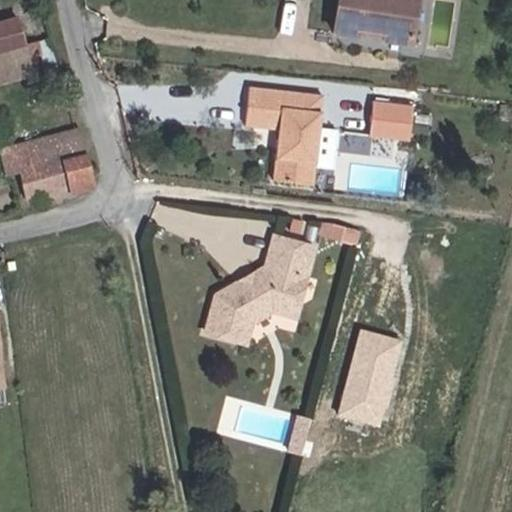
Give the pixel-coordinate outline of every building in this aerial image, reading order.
[(383,41),(410,45),(416,0),(337,0),(332,33),(355,37),(356,31),(383,35),(383,41)] [(0,83),(33,75),(18,19),(0,23),(0,83)] [(272,181),(312,186),(322,96),(249,87),(244,126),(278,130),(272,181)] [(367,136),(408,141),(413,107),(371,103),(367,136)] [(38,202),(93,187),(78,131),(24,145),(38,202)] [(303,221),(293,219),(291,231),(302,233),(303,221)] [(353,228),(331,225),(329,240),(351,243),(353,228)] [(250,321),(270,310),(295,316),(315,246),(274,235),(266,266),(253,272),(252,280),(244,285),(237,282),(213,296),(203,333),(243,344),(250,321)] [(252,280),(253,272),(237,282),(244,285),(252,280)] [(270,310),(250,321),(260,338),(280,326),(270,310)] [(303,445),(307,429),(295,426),(291,442),(303,445)] [(297,465),(303,445),(291,442),(286,462),(297,465)]
